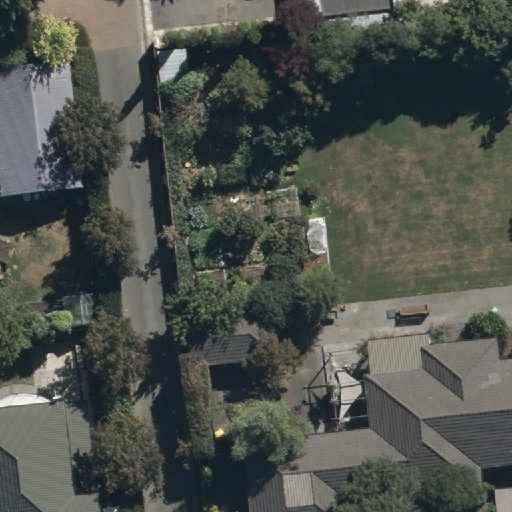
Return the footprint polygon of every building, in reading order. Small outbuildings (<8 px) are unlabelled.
[(309,0),(311,14),(391,6),(390,0),(309,0)] [(65,63),(0,70),(0,208),(80,200),(65,63)] [(284,311),(186,320),(192,375),(289,366),(284,311)] [(359,511),(486,501),(484,475),(511,472),(511,369),(502,370),(500,350),(432,356),(431,343),(369,349),(372,382),(367,382),(372,438),(246,450),(252,511),(359,511)] [(0,511),(96,511),(84,408),(55,412),(35,401),(14,399),(0,405),(0,511)] [(511,511),(511,494),(496,495),(496,511),(511,511)]
